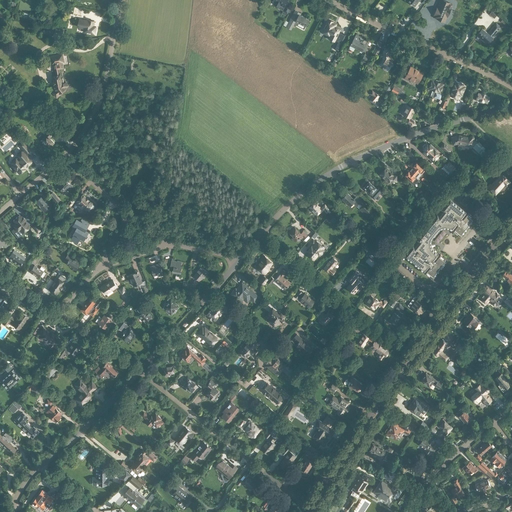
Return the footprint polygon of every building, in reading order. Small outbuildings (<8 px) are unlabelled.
[(433,17),(445,22),(447,17),(451,9),(453,4),(450,3),(451,3),(444,0),(440,0),(439,3),(439,5),(438,5),(438,6),(433,16),(433,17)] [(494,9),(489,14),(494,18),(499,13),(494,9)] [(295,10),(286,27),(291,30),(294,25),(296,26),(297,23),(305,27),(305,26),(306,26),(309,19),(300,15),(301,13),(295,10)] [(80,19),(79,27),(84,27),(83,32),(94,34),(95,27),(92,27),(93,22),(80,19)] [(330,38),(334,40),(336,37),(337,37),(339,38),(337,42),(334,49),(338,51),(346,34),(341,32),(341,34),(339,33),(338,33),(339,31),(340,29),(335,27),(336,24),(332,22),(327,20),(321,32),(326,34),(327,33),(331,35),(330,38)] [(488,33),(482,28),(475,37),(479,40),(480,38),(488,43),(493,37),(492,37),(501,27),(496,23),(488,33)] [(47,31),(46,30),(45,33),(51,37),(55,32),(49,28),(47,31)] [(350,45),(363,52),(366,46),(367,47),(370,42),(368,41),(369,40),(356,34),(350,45)] [(381,47),(377,45),(373,54),(377,56),(381,47)] [(393,63),(389,60),(389,50),(388,49),(385,49),(383,51),(383,59),(381,62),(380,62),(379,62),(379,63),(379,64),(379,65),(380,66),(381,66),(382,66),(388,69),(391,65),(392,65),(393,64),(393,63)] [(56,98),(66,90),(65,89),(67,87),(69,86),(69,85),(66,82),(64,82),(63,78),(61,78),(60,70),(63,69),(64,68),(63,63),(65,63),(63,53),(49,56),(51,65),(52,65),(53,66),(54,69),(55,75),(52,75),(53,83),(52,83),(53,89),(54,90),(52,92),(56,98)] [(365,53),(361,62),(360,64),(365,66),(370,56),(365,53)] [(424,73),(411,66),(404,78),(409,81),(409,80),(413,82),(418,84),(424,73)] [(434,90),(438,82),(432,80),(430,84),(429,84),(428,87),(429,87),(429,88),(434,90)] [(450,95),(458,98),(460,94),(462,95),(466,87),(464,86),(464,84),(456,81),(450,95)] [(438,82),(434,90),(432,97),(434,98),(435,97),(440,99),(441,95),(440,94),(441,91),(442,92),(443,89),(442,88),(443,84),(438,82)] [(400,89),(394,86),(391,92),(397,95),(400,89)] [(369,100),(378,107),(381,104),(378,101),(379,100),(379,99),(378,99),(380,96),(375,92),(375,93),(372,90),(369,94),(372,96),(369,100)] [(489,98),(490,96),(487,95),(487,94),(486,94),(485,92),(484,92),(483,92),(481,92),(481,93),(478,92),(475,99),(478,100),(483,102),(484,102),(487,104),(488,101),(489,101),(489,100),(490,100),(490,99),(490,98),(489,98)] [(405,103),(400,113),(407,117),(404,122),(409,124),(410,128),(417,125),(415,119),(412,117),(413,115),(412,115),(413,113),(414,113),(416,109),(405,103)] [(51,143),(52,145),(54,143),(49,137),(49,136),(52,132),(46,126),(42,131),(44,133),(42,135),(44,137),(41,141),(44,144),(43,145),(43,146),(45,148),(46,148),(47,147),(51,143)] [(463,135),(459,135),(450,137),(453,145),(458,144),(468,146),(470,149),(477,141),(474,139),(474,138),(474,136),(473,136),(472,135),(471,135),(470,136),(469,137),(463,135)] [(444,142),(440,147),(448,155),(451,152),(450,148),(444,142)] [(438,154),(439,153),(436,150),(437,149),(430,144),(429,145),(427,144),(422,149),(424,151),(423,152),(429,158),(430,157),(433,160),(434,159),(435,160),(439,155),(438,154)] [(12,162),(11,162),(12,163),(11,164),(13,165),(12,166),(19,173),(21,172),(25,169),(23,167),(26,164),(27,165),(31,162),(30,162),(31,161),(25,155),(27,154),(31,151),(26,147),(24,149),(25,149),(24,150),(22,151),(21,152),(21,151),(20,152),(20,151),(17,153),(18,154),(17,154),(19,156),(16,159),(15,158),(15,159),(14,158),(12,160),(12,161),(12,162)] [(501,164),(507,169),(511,165),(506,159),(501,164)] [(422,174),(426,169),(424,167),(426,166),(419,160),(417,162),(417,161),(412,166),(413,167),(422,174)] [(453,165),(449,162),(444,167),(451,172),(453,170),(459,176),(463,170),(459,166),(457,167),(454,165),(453,165)] [(390,182),(397,182),(397,181),(400,182),(400,178),(398,178),(398,175),(394,175),(386,167),(379,175),(384,179),(382,181),(387,185),(390,182)] [(413,167),(409,171),(416,177),(418,179),(422,174),(413,167)] [(416,177),(409,171),(409,170),(405,175),(409,179),(409,180),(410,181),(410,180),(411,182),(416,177)] [(487,188),(496,195),(505,184),(507,186),(511,181),(501,173),(491,184),(491,183),(487,188)] [(477,184),(480,181),(475,175),(472,178),(477,184)] [(64,179),(63,178),(59,181),(61,183),(59,186),(65,192),(68,188),(67,188),(70,184),(68,182),(69,181),(65,178),(64,179)] [(364,187),(363,188),(365,191),(366,190),(370,194),(370,193),(371,194),(370,195),(374,200),(382,191),(381,190),(383,188),(378,184),(375,187),(369,181),(364,186),(364,187)] [(441,182),(436,187),(441,192),(446,187),(441,182)] [(60,201),(53,192),(49,195),(57,203),(60,201)] [(74,197),(68,204),(71,206),(77,200),(80,196),(78,193),(74,197)] [(356,196),(353,199),(347,193),(341,198),(350,206),(352,203),(367,216),(371,211),(359,200),(360,200),(356,196)] [(89,211),(94,205),(92,203),(83,194),(77,201),(80,204),(79,205),(79,206),(81,208),(82,208),(83,207),(86,210),(87,209),(89,211)] [(44,201),(40,197),(35,201),(44,212),(53,204),(48,198),(44,201)] [(426,267),(428,268),(439,255),(433,250),(431,248),(431,247),(430,245),(429,242),(430,238),(432,235),(436,230),(439,227),(442,226),(445,226),(448,226),(451,228),(453,230),(464,216),(463,215),(465,212),(450,199),(442,209),(443,210),(439,216),(436,214),(432,219),(433,220),(421,234),(416,239),(419,241),(414,246),(413,245),(405,255),(424,270),(426,267)] [(324,210),(321,207),(320,206),(319,206),(315,201),(309,207),(310,208),(310,210),(312,213),(314,213),(316,216),(320,212),(321,213),(324,210)] [(324,210),(326,213),(327,213),(328,215),(332,212),(329,209),(325,204),(321,207),(324,210)] [(468,212),(465,216),(453,231),(454,230),(461,235),(474,219),(467,213),(468,212)] [(16,228),(12,232),(17,238),(24,233),(23,231),(29,226),(19,215),(13,220),(15,223),(13,225),(16,228)] [(75,234),(72,240),(77,243),(79,240),(83,242),(84,240),(84,239),(88,232),(86,231),(90,223),(89,222),(90,219),(87,217),(83,217),(82,218),(80,221),(77,219),(73,225),(77,227),(73,234),(75,234)] [(409,220),(403,226),(408,230),(413,224),(409,220)] [(302,234),(295,228),(290,233),(294,237),(294,238),(297,241),(300,238),(301,239),(303,237),(305,239),(308,236),(304,232),(302,234)] [(344,239),(348,242),(355,234),(351,231),(344,239)] [(0,247),(3,245),(5,248),(10,244),(3,235),(0,237),(0,247)] [(323,248),(324,247),(322,245),(316,241),(313,238),(310,243),(313,245),(309,249),(308,248),(306,251),(307,251),(307,252),(306,253),(309,255),(311,257),(314,259),(315,258),(317,256),(317,255),(318,256),(324,249),(323,248)] [(363,254),(367,258),(373,251),(369,248),(363,254)] [(8,258),(19,266),(24,260),(19,256),(20,254),(14,250),(8,258)] [(66,256),(70,258),(66,264),(73,268),(72,270),(75,272),(80,263),(72,259),(74,256),(68,252),(66,256)] [(440,253),(425,273),(426,272),(433,277),(446,260),(440,255),(441,254),(440,253)] [(258,264),(255,267),(257,268),(257,269),(260,271),(265,275),(270,269),(272,266),(271,266),(273,263),(264,255),(260,259),(261,259),(257,263),(258,264)] [(333,268),(338,262),(333,257),(330,260),(329,260),(326,264),(323,267),(332,275),(336,270),(333,268)] [(181,272),(182,266),(180,266),(181,262),(177,261),(177,262),(171,260),(170,266),(174,267),(172,272),(176,273),(177,271),(181,272)] [(150,266),(154,276),(157,275),(158,275),(158,277),(164,275),(161,269),(164,267),(163,262),(150,266)] [(29,272),(39,278),(41,276),(43,277),(46,273),(43,272),(44,271),(45,269),(41,266),(40,268),(35,264),(29,272)] [(195,271),(196,272),(193,276),(199,281),(202,278),(203,278),(208,273),(200,265),(195,271)] [(282,270),(280,274),(274,280),(285,289),(290,283),(283,277),(285,271),(282,270)] [(138,284),(142,282),(138,272),(138,271),(127,275),(129,280),(131,279),(134,286),(134,287),(136,287),(138,286),(138,285),(138,284)] [(511,276),(505,271),(502,275),(509,281),(508,282),(511,285),(511,276)] [(360,286),(363,283),(359,279),(361,277),(355,272),(349,280),(351,282),(347,287),(354,294),(357,290),(359,291),(362,288),(360,286)] [(57,276),(48,289),(57,295),(60,291),(65,285),(64,284),(66,283),(64,282),(66,278),(61,275),(59,277),(57,276)] [(259,281),(264,285),(269,280),(264,275),(259,281)] [(118,287),(113,280),(101,287),(106,294),(114,289),(114,290),(118,287)] [(237,289),(236,288),(231,294),(238,301),(241,297),(247,302),(250,298),(254,302),(258,297),(248,288),(247,289),(241,284),(237,289)] [(497,293),(487,285),(481,292),(483,294),(479,298),(487,304),(490,300),(492,302),(491,303),(494,306),(495,305),(496,306),(503,298),(497,293)] [(302,293),(299,290),(294,296),(297,298),(299,295),(301,297),(300,299),(309,307),(314,301),(305,293),(303,295),(301,293),(302,293)] [(367,300),(366,299),(364,302),(368,305),(369,306),(370,307),(371,307),(374,309),(375,308),(376,308),(378,304),(383,307),(387,302),(384,300),(382,303),(370,295),(367,300)] [(422,300),(421,300),(417,297),(418,297),(415,295),(411,300),(424,310),(427,305),(424,302),(424,301),(422,300)] [(86,315),(87,313),(90,315),(90,314),(93,316),(98,309),(95,307),(100,301),(96,298),(94,300),(90,298),(81,309),(80,310),(86,315)] [(393,307),(397,302),(392,298),(388,304),(393,307)] [(179,306),(171,299),(167,303),(166,303),(165,304),(165,305),(163,307),(171,315),(179,306)] [(4,300),(0,305),(0,311),(3,313),(10,304),(4,300)] [(222,302),(219,300),(207,315),(209,317),(209,318),(211,320),(212,319),(214,321),(219,315),(220,315),(222,314),(221,312),(227,306),(224,304),(225,303),(223,301),(222,302)] [(424,310),(411,300),(407,305),(410,307),(415,310),(414,311),(417,314),(418,313),(421,315),(421,314),(422,314),(423,312),(423,311),(424,310)] [(140,315),(145,310),(146,310),(147,309),(141,303),(134,310),(140,315)] [(389,320),(388,321),(390,323),(391,322),(394,324),(397,321),(398,322),(404,314),(402,312),(402,311),(403,312),(406,308),(399,303),(397,307),(396,308),(397,309),(395,312),(394,312),(389,320)] [(230,305),(227,309),(233,314),(236,310),(230,305)] [(284,318),(285,317),(280,313),(279,314),(272,309),(267,315),(270,318),(269,320),(272,323),(273,322),(276,325),(277,324),(278,325),(282,321),(283,321),(284,321),(284,320),(284,319),(284,318)] [(151,316),(146,310),(145,310),(140,315),(139,316),(145,322),(151,316)] [(20,330),(29,317),(20,311),(15,319),(12,317),(9,314),(3,323),(6,326),(8,322),(20,330)] [(322,312),(318,317),(325,325),(334,315),(328,311),(326,313),(325,313),(324,314),(322,312)] [(477,311),(474,315),(477,317),(476,317),(480,320),(484,316),(477,311)] [(474,315),(470,312),(466,318),(465,318),(464,319),(464,320),(464,321),(467,323),(466,325),(469,328),(470,326),(474,329),(479,322),(475,319),(476,317),(477,317),(474,315)] [(104,314),(102,318),(99,316),(96,321),(98,323),(105,328),(109,322),(115,325),(118,321),(121,316),(117,314),(114,318),(113,317),(111,319),(104,314)] [(480,320),(480,321),(485,325),(489,320),(484,316),(480,320)] [(126,324),(121,320),(116,327),(121,330),(124,326),(124,327),(126,324)] [(210,330),(205,325),(204,327),(203,326),(196,333),(203,339),(204,338),(207,341),(212,346),(212,345),(213,346),(219,339),(217,338),(218,337),(213,332),(212,333),(209,331),(210,330)] [(122,333),(120,335),(119,337),(122,340),(123,338),(126,341),(132,335),(134,337),(137,334),(130,327),(123,334),(122,333)] [(53,349),(59,339),(55,336),(55,335),(50,332),(49,332),(43,328),(41,330),(40,330),(38,334),(40,336),(39,338),(48,345),(53,349)] [(220,328),(217,332),(223,336),(226,333),(220,328)] [(260,344),(258,343),(262,338),(256,333),(252,337),(251,337),(248,341),(246,339),(241,346),(242,347),(237,353),(241,357),(243,355),(247,358),(251,354),(252,355),(257,349),(256,348),(260,344)] [(365,333),(364,334),(357,343),(364,348),(366,344),(378,353),(376,356),(383,361),(390,351),(387,349),(388,348),(381,342),(380,344),(365,333)] [(305,341),(297,334),(293,339),(297,343),(296,345),(302,350),(301,351),(306,355),(312,349),(304,342),(305,341)] [(432,351),(442,359),(446,354),(442,350),(444,348),(445,349),(449,344),(442,338),(438,343),(435,346),(436,347),(432,351)] [(73,340),(67,349),(64,347),(63,349),(66,351),(65,353),(67,354),(69,354),(71,352),(77,356),(79,353),(81,353),(82,350),(82,349),(83,347),(73,340)] [(224,340),(221,344),(226,349),(229,345),(224,340)] [(460,342),(456,347),(460,351),(464,346),(460,342)] [(188,347),(181,355),(183,357),(182,358),(185,361),(186,360),(189,362),(194,357),(202,364),(206,359),(201,355),(200,357),(188,347)] [(335,357),(339,351),(332,347),(329,353),(335,357)] [(486,355),(476,347),(471,354),(475,357),(476,355),(482,360),(486,355)] [(66,351),(63,349),(58,356),(61,358),(65,353),(66,351)] [(467,360),(471,354),(466,351),(461,356),(467,360)] [(268,355),(263,360),(269,364),(267,366),(278,375),(283,369),(281,368),(283,365),(281,363),(281,362),(275,357),(274,359),(268,355)] [(221,363),(226,367),(229,364),(227,362),(229,360),(226,357),(221,363)] [(178,365),(173,361),(171,365),(170,366),(164,366),(163,367),(163,370),(164,370),(164,375),(174,373),(174,367),(176,368),(178,365)] [(493,364),(499,372),(502,369),(496,361),(493,364)] [(7,371),(15,365),(12,362),(5,368),(7,371)] [(117,374),(118,373),(106,363),(103,367),(101,370),(99,367),(95,372),(98,375),(96,377),(98,379),(100,377),(101,377),(107,371),(114,377),(115,376),(116,376),(117,375),(117,374)] [(15,375),(17,374),(13,370),(0,382),(8,389),(19,379),(15,375)] [(442,384),(426,373),(420,381),(430,387),(432,384),(439,388),(442,384)] [(511,384),(502,373),(494,379),(499,385),(498,386),(503,392),(506,389),(511,384)] [(186,381),(181,387),(185,390),(186,388),(189,391),(190,390),(192,392),(194,389),(193,387),(195,384),(189,378),(190,377),(187,375),(184,379),(186,381)] [(348,381),(351,382),(348,386),(352,388),(353,387),(359,391),(361,387),(362,388),(364,385),(351,377),(348,381)] [(91,393),(90,392),(97,387),(94,382),(90,385),(90,386),(88,387),(80,380),(76,384),(83,391),(75,399),(78,402),(77,402),(82,407),(89,399),(88,399),(90,397),(91,396),(91,395),(91,394),(91,393)] [(216,384),(211,380),(206,386),(209,389),(206,393),(210,396),(209,397),(212,399),(215,396),(216,396),(217,396),(218,396),(219,395),(219,394),(219,393),(219,392),(218,392),(213,387),(216,384)] [(31,389),(33,390),(38,385),(33,381),(28,386),(29,387),(27,388),(29,390),(31,389)] [(260,389),(277,404),(283,397),(267,382),(260,389)] [(332,384),(329,389),(334,392),(337,387),(332,384)] [(482,386),(480,384),(475,388),(477,391),(470,396),(477,404),(482,400),(486,405),(493,400),(487,393),(488,392),(483,385),(482,386)] [(253,386),(248,390),(253,395),(257,390),(253,386)] [(279,392),(287,399),(289,395),(282,389),(279,392)] [(342,414),(344,411),(346,412),(349,407),(346,405),(348,402),(339,396),(337,399),(333,396),(328,403),(338,410),(337,411),(337,412),(337,413),(337,414),(338,414),(338,415),(339,415),(340,415),(341,415),(342,414)] [(427,408),(415,400),(409,409),(410,410),(410,411),(412,412),(413,412),(414,413),(417,409),(423,413),(427,408)] [(18,409),(21,406),(15,401),(13,404),(13,405),(11,407),(15,410),(17,408),(18,409)] [(223,411),(225,412),(222,415),(229,421),(237,411),(235,409),(237,407),(231,402),(223,411)] [(291,404),(283,415),(288,418),(290,414),(288,413),(291,408),(292,409),(295,406),(291,404)] [(62,413),(53,405),(46,412),(50,416),(50,417),(52,419),(56,422),(62,416),(60,415),(62,413)] [(459,410),(461,413),(458,416),(460,418),(464,422),(470,417),(467,413),(467,412),(466,409),(465,410),(462,407),(459,410)] [(32,438),(39,431),(33,426),(32,428),(24,420),(28,417),(22,412),(14,421),(32,438)] [(161,419),(162,419),(154,412),(152,415),(150,418),(144,412),(142,415),(147,420),(146,422),(149,425),(152,423),(157,427),(161,423),(162,424),(164,422),(161,419)] [(323,433),(326,428),(321,425),(325,417),(319,414),(314,421),(310,419),(307,424),(313,428),(307,437),(315,441),(319,436),(317,435),(319,431),(323,433)] [(129,428),(131,427),(129,425),(132,423),(124,416),(121,420),(129,428)] [(243,424),(244,424),(246,421),(243,418),(238,425),(241,427),(243,424)] [(276,423),(283,428),(285,425),(278,419),(276,423)] [(447,433),(452,427),(442,419),(439,422),(441,424),(439,426),(447,433)] [(419,426),(417,424),(411,420),(408,424),(414,428),(415,427),(418,428),(419,426)] [(247,424),(248,425),(245,428),(248,430),(247,431),(254,437),(260,429),(250,421),(247,424)] [(423,421),(420,425),(428,430),(430,426),(423,421)] [(400,426),(394,422),(386,433),(394,438),(397,435),(399,436),(402,432),(407,435),(410,431),(401,425),(400,426)] [(185,427),(176,439),(182,444),(183,443),(184,443),(186,440),(186,439),(188,437),(190,439),(190,438),(192,439),(194,436),(193,435),(194,434),(192,432),(185,427)] [(269,431),(265,436),(268,438),(274,430),(271,428),(269,431)] [(1,437),(0,435),(0,443),(11,454),(16,450),(9,443),(10,442),(9,440),(13,436),(8,432),(5,435),(4,434),(1,437)] [(276,439),(272,435),(261,448),(267,453),(271,449),(272,450),(276,445),(273,442),(276,439)] [(165,442),(171,446),(175,441),(170,437),(165,442)] [(422,441),(420,440),(418,443),(420,444),(419,444),(426,449),(425,450),(430,453),(431,452),(434,449),(435,450),(438,445),(433,442),(434,441),(429,438),(429,439),(426,437),(425,438),(424,438),(422,441)] [(198,448),(199,448),(191,457),(193,459),(194,458),(197,458),(199,455),(203,459),(211,448),(203,442),(202,444),(202,446),(200,446),(199,446),(198,447),(198,448)] [(481,454),(491,446),(487,442),(485,444),(484,443),(477,449),(480,453),(478,454),(480,456),(481,455),(481,454)] [(446,443),(443,446),(450,452),(454,449),(446,443)] [(371,447),(370,449),(370,450),(369,452),(380,460),(381,459),(383,461),(387,454),(385,453),(386,452),(382,449),(381,450),(373,444),(372,447),(371,447)] [(282,452),(284,455),(290,448),(287,446),(282,452)] [(158,457),(149,450),(147,452),(143,449),(136,457),(138,459),(145,465),(150,458),(154,461),(158,457)] [(311,460),(314,454),(308,450),(306,453),(309,455),(308,458),(307,457),(299,469),(307,474),(314,462),(311,460)] [(289,451),(279,463),(286,469),(296,456),(289,451)] [(495,463),(496,462),(502,455),(497,451),(490,459),(495,463)] [(409,457),(403,453),(400,457),(406,461),(409,457)] [(495,463),(499,467),(506,459),(502,455),(495,463)] [(185,464),(189,459),(185,456),(181,461),(185,464)] [(128,465),(123,461),(120,465),(125,469),(125,468),(130,471),(131,469),(137,474),(145,465),(138,459),(130,468),(127,465),(128,465)] [(405,460),(401,465),(403,466),(403,467),(413,474),(418,468),(407,461),(405,460)] [(219,470),(220,469),(223,472),(222,473),(221,474),(221,475),(224,481),(224,482),(225,482),(226,482),(227,482),(227,481),(230,478),(230,477),(237,468),(234,466),(232,468),(223,461),(222,461),(217,463),(215,463),(215,464),(214,464),(214,465),(214,466),(215,466),(215,467),(219,470)] [(487,471),(489,469),(486,466),(487,465),(483,461),(480,464),(487,471)] [(473,466),(469,462),(462,468),(464,470),(465,469),(469,473),(473,471),(475,473),(478,470),(474,465),(473,466)] [(487,471),(480,464),(479,463),(476,466),(484,473),(488,471),(487,471)] [(99,478),(93,478),(93,481),(92,481),(92,483),(93,483),(93,484),(104,485),(107,485),(109,485),(109,478),(107,478),(107,469),(103,468),(103,466),(99,466),(99,478)] [(489,469),(487,471),(488,471),(492,475),(495,478),(498,474),(496,471),(494,473),(489,469)] [(502,472),(497,477),(501,481),(505,475),(502,472)] [(361,490),(365,484),(366,483),(368,480),(360,476),(354,486),(361,490)] [(138,482),(132,477),(127,483),(131,485),(132,484),(135,486),(138,482)] [(250,478),(248,477),(244,482),(248,486),(247,487),(251,490),(256,483),(253,481),(254,480),(250,478)] [(462,485),(458,478),(453,482),(456,487),(451,490),(455,497),(459,494),(461,497),(464,495),(459,486),(462,485)] [(475,484),(478,491),(483,489),(483,490),(491,487),(487,479),(475,484)] [(388,484),(382,480),(375,492),(389,501),(398,487),(393,484),(391,488),(388,485),(388,484)] [(184,491),(175,483),(171,488),(175,491),(173,494),(185,505),(191,497),(184,492),(184,491)] [(63,485),(57,494),(63,498),(68,489),(63,485)] [(265,493),(260,488),(256,494),(261,498),(265,493)] [(51,496),(50,496),(51,494),(48,492),(47,493),(43,490),(32,505),(36,508),(38,505),(43,509),(44,508),(47,510),(52,505),(54,502),(52,500),(54,498),(54,496),(54,495),(51,496)] [(144,503),(131,491),(126,495),(128,496),(126,498),(137,508),(139,505),(141,506),(144,503)] [(280,509),(282,506),(275,500),(272,505),(269,503),(265,507),(269,510),(269,511),(268,511),(279,511),(282,509),(280,509)] [(430,504),(428,502),(420,509),(422,511),(429,511),(435,507),(431,502),(430,504)]
